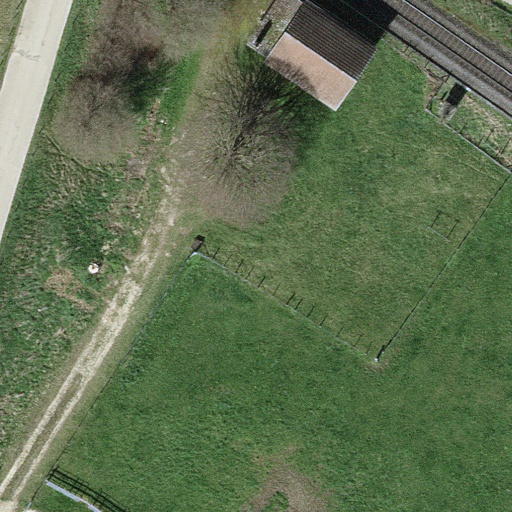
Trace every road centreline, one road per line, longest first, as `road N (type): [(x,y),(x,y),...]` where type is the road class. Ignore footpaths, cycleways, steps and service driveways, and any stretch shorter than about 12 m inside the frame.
road 1 (track): [(0,504),(136,288),(244,31)]
road 2 (unclassified): [(0,153),(45,0)]
